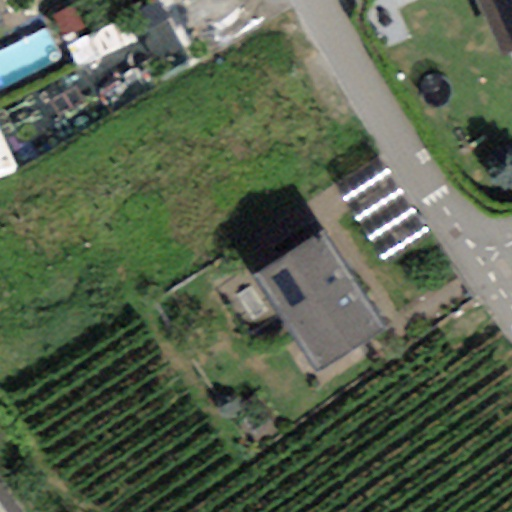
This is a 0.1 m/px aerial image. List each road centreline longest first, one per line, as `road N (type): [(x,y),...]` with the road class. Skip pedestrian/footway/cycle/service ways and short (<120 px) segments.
road 1 (residential): [(313,0),(478,255)]
road 2 (unknown): [(231,0),(0,116)]
